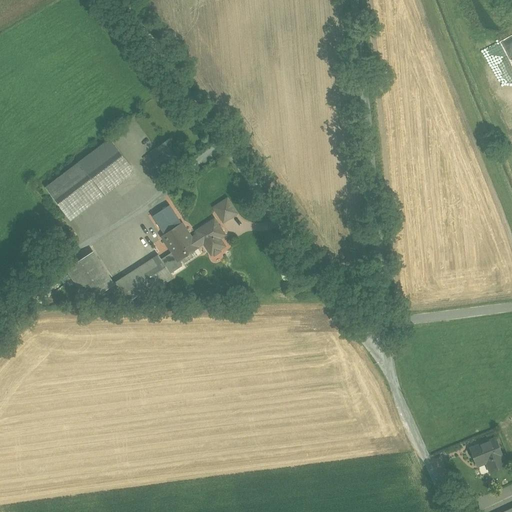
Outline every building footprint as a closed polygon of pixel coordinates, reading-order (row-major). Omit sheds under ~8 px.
[(72,166),(102,143),(95,135),(88,140),(87,138),(77,146),(81,151),(68,160),(72,166)] [(184,152),(172,136),(158,147),(164,155),(160,158),(160,157),(149,165),(155,173),(169,162),(170,163),(184,152)] [(111,139),(80,163),(100,190),(132,166),(111,139)] [(80,163),(47,188),(67,214),(100,190),(80,163)] [(237,213),(228,199),(215,207),(224,221),(237,213)] [(216,219),(197,231),(198,232),(205,242),(212,254),(213,254),(216,254),(220,251),(221,248),(222,248),(217,240),(226,235),(216,219)] [(173,223),(167,227),(167,229),(169,233),(178,228),(175,224),(173,223)] [(169,233),(164,237),(173,251),(162,259),(172,273),(183,266),(179,259),(198,247),(192,238),(183,224),(169,233)] [(205,242),(199,233),(192,238),(198,247),(205,242)] [(88,255),(67,268),(89,301),(109,289),(88,255)] [(160,255),(117,283),(128,299),(136,294),(140,299),(174,277),(172,273),(162,259),(160,255)] [(492,442),(486,444),(485,443),(471,449),(478,466),(491,461),(495,470),(507,466),(496,439),(492,441),(492,442)]
